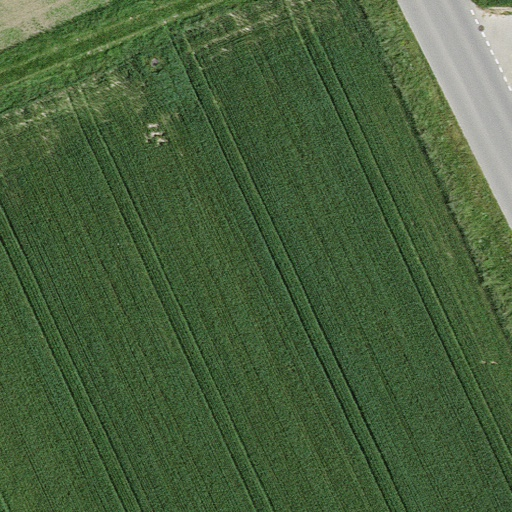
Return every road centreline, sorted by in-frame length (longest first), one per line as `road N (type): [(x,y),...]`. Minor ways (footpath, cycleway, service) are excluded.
road 1 (unknown): [(0,129),(142,68),(268,0)]
road 2 (tertiary): [(424,0),(511,172)]
